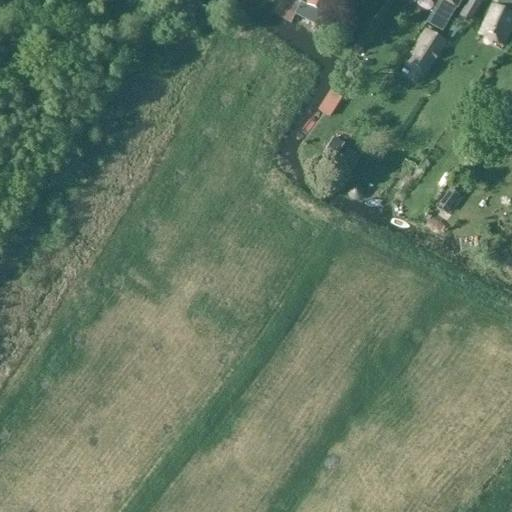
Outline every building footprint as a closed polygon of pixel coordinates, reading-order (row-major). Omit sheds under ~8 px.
[(279,0),(276,7),(271,15),(289,25),(292,21),(303,0),(279,0)] [(325,17),(332,0),(307,0),(304,7),(325,17)] [(436,0),(424,20),(441,29),(454,8),(457,10),(463,0),(436,0)] [(483,1),(480,0),(468,0),(458,18),(469,24),(483,1)] [(493,7),(479,37),(503,49),(511,29),(511,16),(511,0),(498,0),(495,8),(493,7)] [(425,30),(402,65),(405,67),(404,68),(423,81),(447,44),(425,30)] [(338,163),(355,171),(361,158),(344,150),(338,163)]
